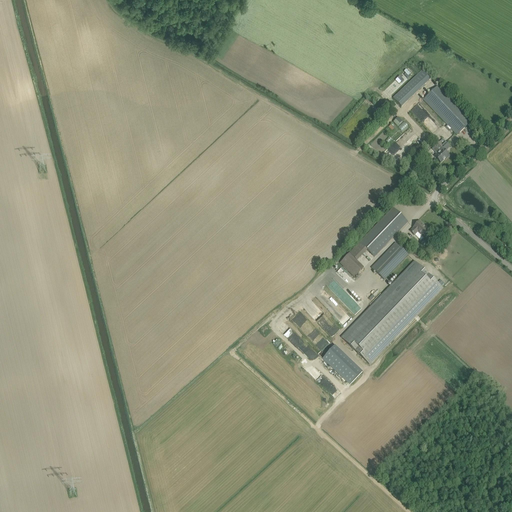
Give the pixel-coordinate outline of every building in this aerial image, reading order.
[(422,88),(423,87),(432,79),(423,70),(415,78),(393,98),(401,107),(422,88)] [(424,100),(454,132),(457,136),(473,121),(439,85),(424,100)] [(438,126),(417,105),(411,111),(432,132),(438,126)] [(398,118),(393,123),(397,127),(402,122),(398,118)] [(401,131),(408,127),(405,122),(398,127),(401,131)] [(435,157),(437,160),(441,164),(447,157),(448,158),(450,156),(445,152),(450,147),(446,142),(445,142),(443,140),(440,142),(432,149),(437,155),(435,157)] [(357,261),(367,251),(374,257),(408,222),(393,208),(340,263),(355,278),(364,268),(357,261)] [(419,221),(415,226),(413,228),(414,228),(410,231),(414,235),(418,232),(423,237),(429,231),(419,221)] [(372,268),(384,280),(408,255),(396,243),(372,268)] [(369,364),(442,288),(415,262),(342,338),(369,364)] [(351,310),(356,314),(361,308),(357,304),(351,310)] [(350,384),(362,371),(334,344),(321,357),(350,384)]
